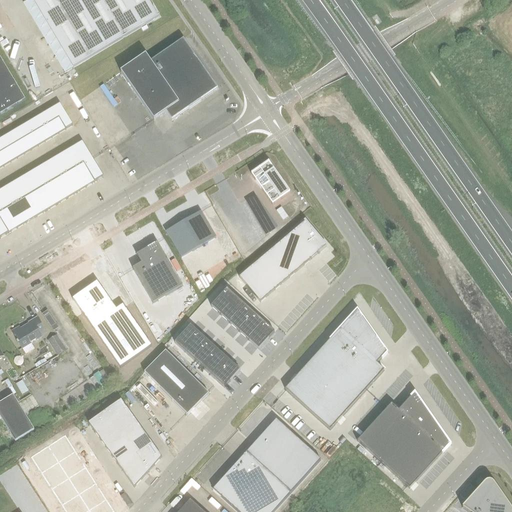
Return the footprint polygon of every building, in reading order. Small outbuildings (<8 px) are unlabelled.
[(32,0),(73,68),(65,73),(64,73),(65,74),(159,17),(149,0),(32,0)] [(196,63),(188,53),(189,48),(183,39),(174,45),(175,46),(158,57),(150,62),(146,56),(120,73),(154,121),(166,113),(171,121),(218,90),(200,64),(196,63)] [(0,115),(25,101),(0,58),(0,115)] [(60,105),(53,109),(59,120),(66,116),(60,105)] [(53,109),(46,113),(53,124),(59,120),(53,109)] [(46,113),(39,118),(46,128),(53,124),(46,113)] [(66,116),(59,120),(66,131),(73,127),(66,116)] [(39,118),(32,122),(39,132),(46,128),(39,118)] [(59,120),(53,124),(59,135),(66,131),(59,120)] [(32,122),(26,126),(32,136),(39,132),(32,122)] [(53,124),(46,128),(52,139),(59,135),(53,124)] [(26,126),(19,130),(25,141),(32,136),(26,126)] [(46,128),(39,132),(45,143),(52,139),(46,128)] [(19,130),(12,134),(18,145),(25,141),(19,130)] [(39,132),(32,136),(38,147),(45,143),(39,132)] [(12,134),(5,138),(11,149),(18,145),(12,134)] [(32,136),(25,141),(31,151),(38,147),(32,136)] [(5,138),(0,140),(0,145),(4,153),(11,149),(5,138)] [(25,141),(18,145),(24,155),(31,151),(25,141)] [(83,143),(73,149),(84,166),(93,161),(83,143)] [(18,145),(11,149),(17,159),(24,155),(18,145)] [(11,149),(4,153),(11,163),(17,159),(11,149)] [(73,149),(64,154),(74,172),(84,166),(73,149)] [(4,153),(0,155),(0,161),(4,168),(11,163),(4,153)] [(64,154),(54,160),(65,177),(74,172),(64,154)] [(54,160),(45,165),(55,183),(65,177),(54,160)] [(93,161),(84,166),(94,184),(103,178),(93,161)] [(290,194),(269,164),(251,176),(273,206),(290,194)] [(45,165),(35,171),(46,189),(55,183),(45,165)] [(84,166),(74,172),(85,189),(94,184),(84,166)] [(35,171),(26,177),(36,194),(46,189),(35,171)] [(74,172),(65,177),(75,195),(85,189),(74,172)] [(26,177),(17,182),(27,200),(36,194),(26,177)] [(65,177),(55,183),(66,201),(75,195),(65,177)] [(17,182),(7,188),(18,205),(27,200),(17,182)] [(55,183),(46,189),(56,206),(66,201),(55,183)] [(7,188),(0,192),(0,197),(8,211),(18,205),(7,188)] [(46,189),(36,194),(47,212),(56,206),(46,189)] [(36,194),(27,200),(37,217),(47,212),(36,194)] [(0,197),(0,215),(8,211),(0,197)] [(27,200),(18,205),(28,223),(37,217),(27,200)] [(18,205),(8,211),(19,228),(28,223),(18,205)] [(281,208),(276,211),(280,216),(285,213),(281,208)] [(207,209),(190,219),(205,245),(223,235),(207,209)] [(8,211),(0,215),(0,218),(9,234),(19,228),(8,211)] [(0,218),(0,239),(9,234),(0,218)] [(205,245),(190,219),(172,229),(188,255),(205,245)] [(306,222),(283,241),(304,266),(327,247),(306,222)] [(283,241),(269,253),(290,278),(304,266),(283,241)] [(157,244),(136,256),(142,265),(133,270),(153,304),(182,287),(157,244)] [(269,253),(254,266),(275,291),(290,278),(269,253)] [(254,266),(239,278),(260,303),(275,291),(254,266)] [(123,306),(116,311),(97,283),(72,300),(120,369),(152,347),(123,306)] [(221,316),(237,299),(227,291),(212,308),(221,316)] [(231,325),(246,308),(237,299),(221,316),(231,325)] [(240,333),(255,316),(246,308),(231,325),(240,333)] [(42,315),(54,332),(59,328),(47,311),(42,315)] [(357,311),(285,391),(330,431),(384,372),(377,365),(381,360),(382,360),(388,354),(376,337),(375,337),(357,311)] [(249,342),(265,325),(255,316),(240,333),(249,342)] [(40,335),(46,332),(37,318),(31,322),(32,323),(21,330),(20,328),(12,332),(22,349),(42,337),(40,335)] [(249,342),(259,350),(274,333),(265,325),(249,342)] [(200,336),(190,327),(175,344),(185,353),(200,336)] [(58,335),(47,341),(57,356),(68,349),(58,335)] [(200,336),(185,353),(195,362),(210,345),(200,336)] [(195,362),(204,371),(220,354),(210,345),(195,362)] [(187,416),(209,395),(166,352),(144,374),(187,416)] [(220,354),(204,371),(214,380),(230,363),(220,354)] [(214,380),(224,389),(239,372),(230,363),(214,380)] [(20,384),(26,394),(32,390),(26,380),(20,384)] [(391,405),(357,443),(410,490),(450,445),(414,394),(398,412),(391,405)] [(34,431),(13,397),(0,404),(0,418),(15,443),(34,431)] [(121,401),(88,423),(133,490),(160,459),(121,401)] [(276,421),(213,491),(236,511),(274,511),(321,461),(276,421)] [(65,436),(48,447),(58,463),(75,453),(65,436)] [(48,447),(31,458),(41,474),(58,463),(48,447)] [(75,453),(58,463),(68,479),(86,469),(75,453)] [(58,463),(41,474),(51,490),(68,479),(58,463)] [(86,469),(68,479),(79,495),(96,484),(86,469)] [(511,480),(508,474),(501,479),(508,490),(511,487),(511,480)] [(68,479),(51,490),(62,506),(79,495),(68,479)] [(96,484),(79,495),(89,511),(106,500),(96,484)] [(466,501),(476,491),(469,485),(460,496),(466,501)] [(510,511),(495,490),(494,489),(493,488),(491,487),(488,488),(486,489),(465,511),(510,511)] [(79,495),(62,506),(65,511),(88,511),(89,511),(79,495)] [(106,500),(89,511),(113,511),(106,500)] [(202,511),(190,501),(180,511),(202,511)]
